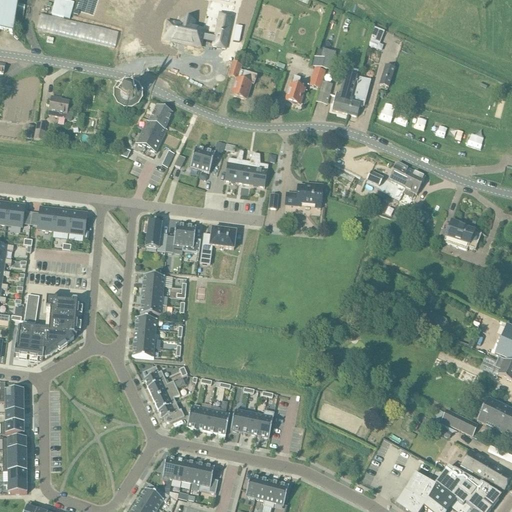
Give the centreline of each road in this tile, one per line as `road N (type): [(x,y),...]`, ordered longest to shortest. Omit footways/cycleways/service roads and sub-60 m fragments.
road 1 (tertiary): [(511,194),(356,135),(232,124),(132,78),(0,54)]
road 2 (residential): [(43,380),(45,488),(94,511)]
road 3 (residential): [(381,511),(304,470),(235,454)]
road 4 (residential): [(115,354),(134,206)]
road 5 (residential): [(90,348),(101,201)]
road 6 (residential): [(134,206),(261,220)]
